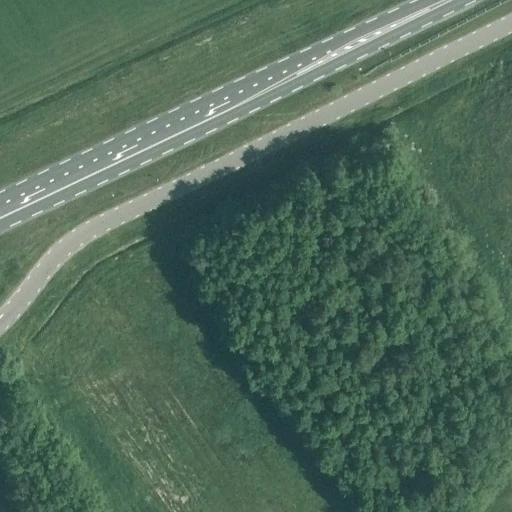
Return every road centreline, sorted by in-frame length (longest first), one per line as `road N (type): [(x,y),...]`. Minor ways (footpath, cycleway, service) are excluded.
road 1 (unclassified): [(0,322),(82,233),(511,23)]
road 2 (primary): [(0,224),(464,0)]
road 3 (primary): [(429,0),(0,198)]
